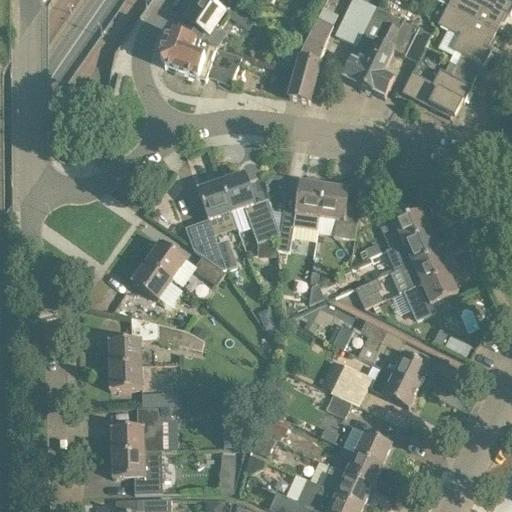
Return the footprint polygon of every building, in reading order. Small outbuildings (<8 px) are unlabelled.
[(241,13),(222,0),(202,0),(202,2),(201,1),(199,4),(197,3),(191,11),(193,12),(175,38),(201,47),(201,48),(219,54),(230,39),(221,33),(229,21),(234,24),(241,13)] [(438,0),(437,2),(448,8),(452,0),(451,0),(438,0)] [(511,0),(452,0),(448,8),(497,33),(506,16),(510,18),(511,14),(511,0)] [(357,50),(376,12),(354,1),(335,39),(357,50)] [(450,65),(456,68),(477,79),(482,69),(483,70),(492,53),(487,51),(497,33),(448,8),(438,28),(447,33),(438,51),(453,59),(450,65)] [(324,12),(319,23),(304,53),(289,103),(309,109),(332,30),(337,18),(324,12)] [(361,91),(391,29),(395,21),(376,12),(357,50),(342,81),(361,91)] [(395,21),(391,29),(361,91),(380,100),(390,80),(383,77),(394,55),(405,61),(419,32),(404,25),(395,21)] [(294,44),(305,50),(310,38),(299,33),(294,44)] [(229,90),(241,61),(219,54),(201,48),(201,47),(175,38),(175,39),(170,37),(160,61),(165,71),(206,85),(207,81),(217,85),(229,90)] [(288,75),(291,69),(279,63),(276,69),(288,75)] [(477,79),(456,68),(450,65),(445,75),(440,73),(433,87),(413,76),(402,97),(450,122),(460,104),(464,107),(472,90),(471,89),(477,79)] [(232,217),(245,212),(257,248),(280,240),(271,215),(260,218),(245,178),(221,186),(232,217)] [(237,231),(232,217),(221,186),(198,194),(208,224),(185,232),(194,253),(202,260),(207,264),(223,275),(227,274),(214,239),(237,231)] [(319,220),(321,221),(325,190),(300,186),(295,217),(284,216),(280,240),(278,253),(289,255),(293,230),(317,234),(319,220)] [(325,190),(321,221),(336,223),(333,240),(354,244),(360,208),(347,206),(349,194),(325,190)] [(394,225),(381,231),(391,252),(431,234),(421,214),(409,219),(404,208),(389,214),(394,225)] [(440,254),(431,234),(391,252),(392,254),(387,256),(396,274),(400,272),(440,254)] [(147,266),(172,284),(186,264),(161,246),(147,266)] [(364,253),(368,262),(381,256),(377,247),(364,253)] [(440,254),(400,272),(410,293),(450,275),(440,254)] [(223,275),(207,264),(202,260),(193,273),(216,289),(225,276),(223,275)] [(158,305),(172,284),(147,266),(132,287),(158,305)] [(438,315),(434,306),(460,295),(450,275),(410,293),(405,295),(417,324),(438,315)] [(320,276),(313,276),(312,284),(317,285),(319,284),(320,276)] [(355,292),(360,303),(364,313),(382,305),(378,295),(373,285),(355,292)] [(312,290),(309,309),(324,303),(318,287),(312,290)] [(382,305),(373,309),(376,317),(386,313),(382,305)] [(358,359),(382,372),(419,391),(429,371),(381,347),(387,336),(365,325),(359,336),(368,340),(364,349),(358,359)] [(316,330),(307,326),(304,332),(313,336),(316,330)] [(337,327),(329,342),(334,345),(334,346),(344,352),(353,334),(343,329),(343,330),(337,327)] [(187,336),(157,329),(158,345),(201,357),(204,346),(187,336)] [(202,344),(207,336),(195,329),(190,337),(202,344)] [(271,332),(274,338),(280,336),(278,329),(271,332)] [(441,333),(435,344),(443,348),(449,337),(441,333)] [(110,370),(143,369),(142,344),(109,345),(110,370)] [(143,395),(143,369),(110,370),(110,395),(143,395)] [(358,410),(367,392),(408,412),(419,391),(382,372),(375,384),(345,369),(331,397),(332,398),(351,407),(358,410)] [(142,412),(171,412),(181,411),(181,397),(142,398),(142,412)] [(344,422),(351,407),(332,398),(325,413),(344,422)] [(253,402),(252,409),(261,411),(263,404),(253,402)] [(112,457),(144,457),(163,456),(162,424),(171,424),(171,412),(142,412),(137,413),(137,432),(112,433),(112,457)] [(265,417),(259,431),(284,442),(290,427),(265,417)] [(320,440),(333,447),(338,437),(325,431),(320,440)] [(233,436),(233,449),(242,449),(242,436),(233,436)] [(364,436),(354,457),(382,469),(392,449),(364,436)] [(258,438),(251,452),(268,460),(274,446),(258,438)] [(163,456),(144,457),(112,457),(113,483),(135,482),(136,498),(164,497),(163,456)] [(354,457),(345,477),(373,490),(382,469),(354,457)] [(263,468),(262,467),(263,466),(250,460),(247,475),(250,476),(259,471),(260,472),(261,472),(262,472),(263,471),(263,470),(263,469),(263,468)] [(373,490),(345,477),(331,471),(321,491),(363,510),(373,490)] [(235,481),(221,481),(220,495),(234,496),(235,481)] [(362,511),(363,510),(321,491),(307,484),(296,505),(276,496),(269,511),(362,511)] [(170,511),(171,503),(137,504),(137,511),(170,511)]
